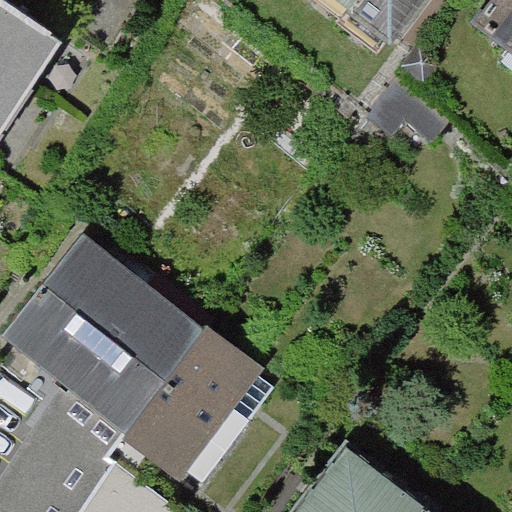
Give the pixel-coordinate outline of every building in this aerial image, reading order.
[(314,0),(394,59),(438,0),(314,0)] [(511,0),(500,0),(483,23),(511,44),(511,0)] [(0,4),(0,139),(62,46),(0,4)] [(447,118),(400,79),(368,117),(390,135),(403,119),(429,140),(447,118)] [(266,374),(90,236),(13,333),(69,377),(138,431),(189,471),(266,374)] [(138,431),(69,377),(0,486),(0,511),(84,511),(127,449),(138,431)] [(446,511),(355,441),(299,511),(446,511)] [(183,511),(188,497),(127,449),(84,511),(183,511)]
